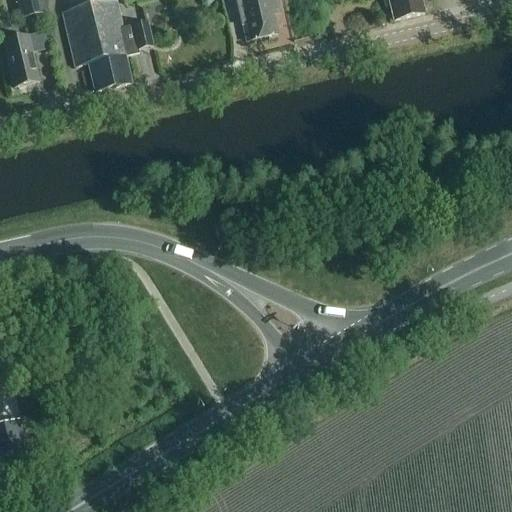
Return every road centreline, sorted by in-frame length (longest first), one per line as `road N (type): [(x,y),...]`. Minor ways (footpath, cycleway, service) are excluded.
road 1 (unclassified): [(511,12),(0,131)]
road 2 (primary): [(73,511),(291,377)]
road 3 (primary): [(0,254),(97,237),(150,245),(206,271)]
road 4 (primary): [(511,254),(343,346)]
road 5 (primary): [(343,346),(291,302),(206,271)]
road 6 (primary): [(206,271),(265,328),(291,377)]
